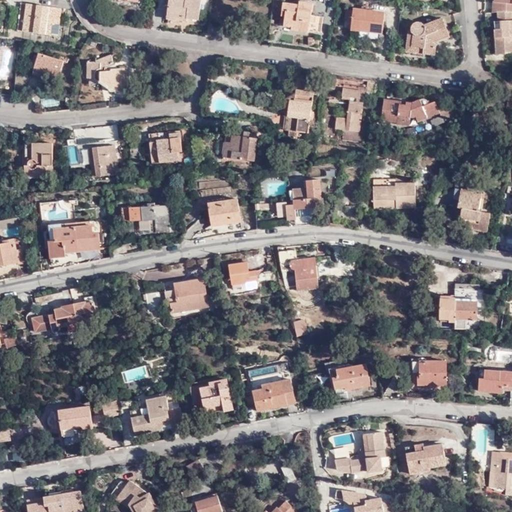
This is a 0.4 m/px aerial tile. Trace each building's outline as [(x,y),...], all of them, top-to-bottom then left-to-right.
[(201,0),(169,0),(167,18),(184,21),(184,16),(188,17),(199,19),(201,0)] [(493,1),(493,13),(498,12),(511,11),(511,0),(494,0),(495,1),(493,1)] [(290,29),(307,31),(306,31),(321,34),(324,18),(321,17),(310,15),(312,5),(298,3),(297,6),(282,4),(281,12),(285,13),(284,17),(283,24),(291,25),(290,29)] [(59,23),(61,8),(28,4),(24,31),(50,34),(51,23),(59,23)] [(353,9),(352,19),(351,29),(382,33),(385,12),(371,11),(371,7),(362,6),(362,10),(353,8),(353,9)] [(344,18),(352,19),(353,9),(345,8),(344,18)] [(511,11),(498,12),(499,21),(495,21),(496,50),(505,50),(505,52),(506,52),(511,51),(511,11)] [(424,48),(424,54),(435,55),(436,47),(434,46),(435,42),(449,36),(442,18),(424,25),(422,23),(418,22),(414,23),(413,25),(411,27),(411,31),(413,34),(413,46),(424,48)] [(406,52),(424,54),(424,48),(413,46),(413,34),(411,31),(409,31),(406,52)] [(35,68),(60,76),(64,60),(68,62),(69,58),(61,56),(60,60),(39,53),(35,68)] [(108,78),(107,87),(112,90),(130,89),(128,67),(113,68),(113,70),(107,70),(106,64),(114,62),(113,56),(101,59),(101,62),(97,62),(91,70),(94,71),(91,77),(91,84),(101,82),(104,78),(108,78)] [(91,70),(97,62),(88,62),(88,77),(91,77),(94,71),(91,70)] [(58,81),(60,76),(35,68),(33,73),(58,81)] [(313,77),(293,74),(291,89),(311,91),(313,77)] [(374,97),(376,80),(368,79),(366,96),(374,97)] [(358,142),(365,91),(344,88),(342,99),(351,100),(349,119),(337,117),(336,129),(342,129),(341,135),(342,135),(341,140),(358,142)] [(296,131),(295,137),(307,138),(313,92),(295,90),(294,101),(289,100),(287,117),(288,117),(287,130),(288,130),(296,131)] [(398,114),(397,120),(397,123),(410,124),(411,117),(414,117),(416,117),(419,121),(440,112),(436,102),(429,104),(425,99),(423,98),(414,103),(407,102),(407,105),(401,105),(401,101),(385,99),(383,112),(398,114)] [(382,118),(397,120),(398,114),(383,112),(382,118)] [(138,137),(136,122),(126,123),(128,138),(138,137)] [(120,139),(128,138),(126,123),(118,124),(120,139)] [(13,144),(15,129),(7,128),(5,143),(13,144)] [(295,139),(295,137),(296,131),(288,130),(287,138),(295,139)] [(166,134),(166,132),(150,133),(153,163),(180,160),(179,152),(183,151),(181,132),(166,134)] [(232,142),(229,158),(255,161),(257,138),(233,135),(232,142)] [(222,157),(229,158),(232,142),(225,141),(222,157)] [(53,177),(53,143),(25,144),(25,177),(53,177)] [(115,145),(91,147),(94,176),(119,173),(115,145)] [(397,183),(405,183),(405,177),(397,177),(396,179),(374,179),(374,187),(397,187),(397,183)] [(323,206),(320,180),(308,181),(309,187),(295,189),(296,204),(288,206),(289,219),(296,219),(296,208),(323,206)] [(396,202),(396,207),(416,206),(416,183),(405,183),(397,183),(397,187),(374,187),(374,204),(387,204),(387,202),(396,202)] [(460,207),(463,208),(465,208),(465,212),(462,212),(461,224),(470,225),(469,228),(487,231),(490,214),(481,212),(484,193),(462,189),(460,207)] [(224,219),(225,224),(240,222),(237,199),(210,204),(212,220),(224,219)] [(150,233),(155,232),(156,228),(159,227),(159,232),(170,231),(168,204),(142,206),(143,220),(149,220),(150,233)] [(130,221),(143,220),(142,206),(129,208),(130,221)] [(100,249),(98,232),(93,233),(92,226),(56,229),(57,241),(50,241),(51,257),(65,255),(65,252),(73,251),(73,252),(100,249)] [(30,262),(26,248),(17,250),(15,239),(5,240),(5,244),(0,244),(0,264),(19,261),(19,263),(30,262)] [(288,250),(288,246),(279,247),(284,274),(296,271),(298,290),(319,287),(316,258),(298,260),(297,249),(288,250)] [(259,278),(258,271),(258,269),(250,270),(249,262),(230,264),(233,285),(242,283),(250,282),(260,281),(259,278)] [(204,278),(191,280),(192,286),(176,289),(178,301),(171,303),(173,312),(209,306),(204,278)] [(192,286),(191,280),(175,283),(176,289),(192,286)] [(80,287),(71,289),(78,323),(97,319),(95,301),(87,302),(87,301),(82,302),(80,287)] [(32,324),(33,324),(34,324),(36,331),(52,328),(53,331),(59,330),(59,327),(68,325),(78,323),(71,289),(63,290),(66,305),(63,306),(63,308),(55,310),(56,314),(50,316),(50,315),(49,315),(39,317),(39,315),(38,314),(38,313),(37,313),(35,311),(31,312),(29,313),(27,315),(27,316),(27,319),(27,321),(29,323),(30,324),(32,324)] [(458,289),(458,300),(457,304),(449,301),(441,300),(440,320),(450,320),(450,323),(455,323),(455,329),(466,329),(467,326),(477,326),(479,291),(458,289)] [(457,304),(458,300),(452,296),(441,296),(441,300),(449,301),(457,304)] [(48,308),(49,315),(50,315),(50,316),(56,314),(55,310),(63,308),(63,306),(48,308)] [(302,317),(293,319),(296,336),(306,334),(302,317)] [(68,325),(69,332),(79,330),(78,323),(68,325)] [(20,346),(18,337),(6,340),(8,348),(20,346)] [(447,361),(421,360),(421,373),(418,373),(418,385),(447,385),(447,361)] [(367,364),(338,369),(339,376),(334,376),(336,388),(354,386),(354,388),(371,385),(367,364)] [(511,372),(486,370),(485,378),(480,377),(479,391),(503,394),(503,389),(504,386),(511,387),(511,372)] [(272,404),(272,408),(296,403),(292,379),(262,385),(263,388),(254,390),(257,407),(272,404)] [(234,410),(229,382),(211,385),(201,387),(205,407),(224,403),(225,410),(226,411),(234,410)] [(347,389),(354,388),(354,386),(336,388),(337,395),(347,393),(347,389)] [(181,408),(180,407),(170,409),(167,395),(148,399),(150,413),(133,416),(135,433),(161,428),(163,424),(172,423),(172,424),(179,423),(183,421),(181,408)] [(150,413),(148,399),(141,400),(142,408),(132,409),(133,416),(150,413)] [(207,414),(225,410),(224,403),(205,407),(207,414)] [(59,429),(63,428),(63,429),(83,426),(83,430),(94,429),(91,406),(57,410),(57,411),(55,411),(52,413),(50,415),(49,417),(49,419),(49,422),(49,423),(50,425),(51,426),(53,427),(59,426),(59,429)] [(0,430),(0,441),(12,439),(10,429),(0,430)] [(371,459),(367,459),(352,461),(352,459),(337,461),(338,470),(352,473),(368,471),(368,473),(382,471),(381,458),(386,458),(383,432),(364,434),(363,443),(360,450),(367,458),(367,452),(371,452),(371,459)] [(425,451),(424,448),(424,443),(415,445),(416,452),(425,451)] [(443,444),(424,448),(425,451),(416,452),(407,454),(411,475),(428,472),(428,469),(447,465),(443,444)] [(511,459),(497,458),(495,488),(490,488),(490,494),(511,496),(511,459)] [(203,467),(199,459),(187,466),(192,474),(203,467)] [(297,481),(290,464),(288,465),(282,467),(290,484),(297,481)] [(151,493),(150,494),(148,496),(143,493),(145,490),(132,480),(128,485),(123,480),(112,494),(118,499),(122,494),(132,502),(131,504),(135,511),(155,511),(160,510),(151,493)] [(65,511),(66,511),(75,510),(76,511),(85,510),(83,491),(75,492),(75,490),(63,491),(63,494),(51,496),(28,499),(29,511),(65,511)] [(355,502),(356,511),(391,511),(393,511),(392,501),(383,502),(382,498),(367,501),(366,494),(337,490),(336,499),(355,502)] [(194,503),(197,502),(219,495),(218,492),(193,500),(194,503)] [(129,507),(131,504),(132,502),(122,494),(118,499),(129,507)] [(223,511),(219,495),(197,502),(199,511),(223,511)] [(282,496),(268,510),(270,511),(273,511),(278,506),(280,508),(288,501),(282,496)] [(273,511),(270,511),(268,510),(266,511),(296,511),(298,511),(288,501),(280,508),(278,506),(273,511)] [(199,511),(197,502),(194,503),(191,504),(192,511),(199,511)]
